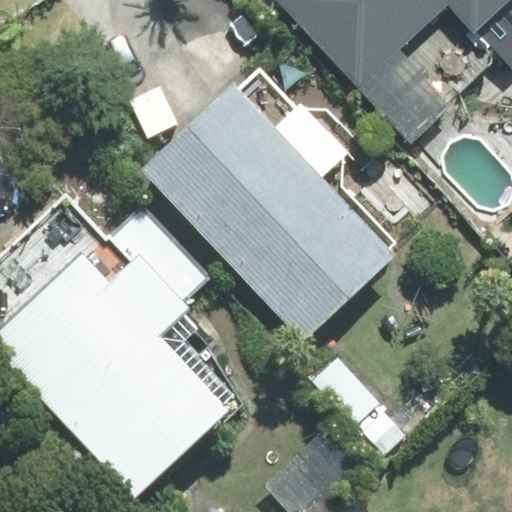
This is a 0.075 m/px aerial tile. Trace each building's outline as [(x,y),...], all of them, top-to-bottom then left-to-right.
[(266,0),(405,149),(442,114),(387,55),(432,13),(461,43),(507,0),(266,0)] [(333,160),(245,70),(129,182),(291,349),(381,261),(307,185),(333,160)] [(203,287),(138,215),(104,246),(58,196),(0,248),(0,379),(118,510),(242,398),(169,318),(203,287)] [(396,436),(328,361),(305,381),(373,457),(396,436)] [(317,511),(356,473),(316,434),(256,495),(273,511),(317,511)]
